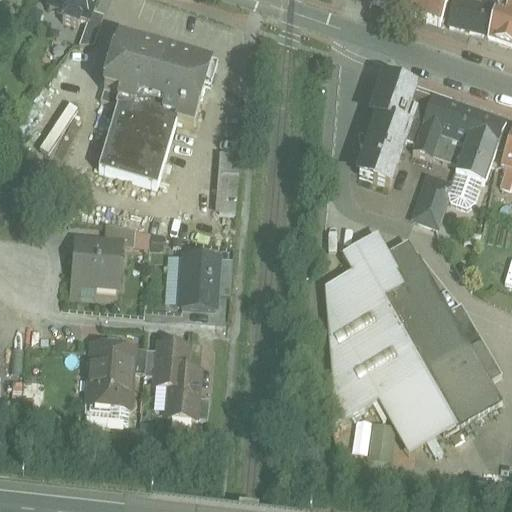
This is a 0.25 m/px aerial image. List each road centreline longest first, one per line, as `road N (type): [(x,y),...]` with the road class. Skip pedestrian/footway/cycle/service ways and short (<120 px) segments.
road 1 (track): [(253,1),(219,511)]
road 2 (residential): [(511,324),(465,303),(429,242),(345,204),(354,34)]
road 3 (residential): [(354,34),(511,88)]
